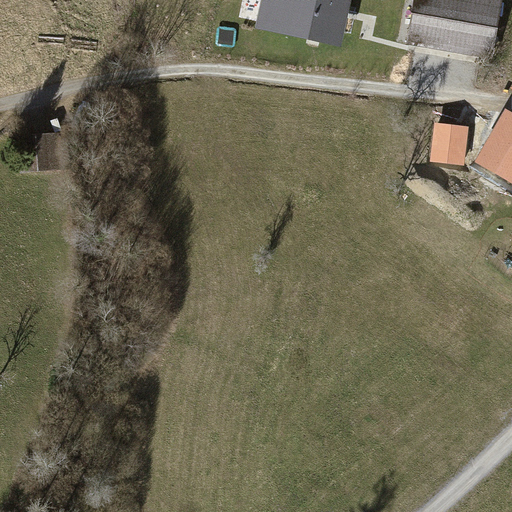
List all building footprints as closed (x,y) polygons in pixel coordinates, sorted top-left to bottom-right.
[(269,0),(265,23),(333,38),(341,5),(332,3),(332,0),(269,0)] [(499,2),(486,0),(416,0),(409,41),(490,55),(499,2)] [(511,118),(508,116),(482,161),(511,177),(511,118)] [(462,163),(466,129),(436,125),(432,160),(462,163)] [(52,138),(19,141),(22,170),(55,167),(52,138)]
